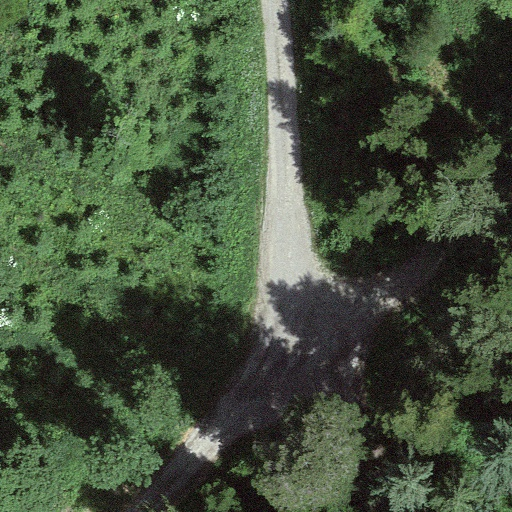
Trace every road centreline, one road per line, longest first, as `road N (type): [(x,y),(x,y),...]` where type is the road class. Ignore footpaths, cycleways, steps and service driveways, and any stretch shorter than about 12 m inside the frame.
road 1 (track): [(511,116),(303,258),(93,511)]
road 2 (track): [(262,0),(303,258),(420,511)]
